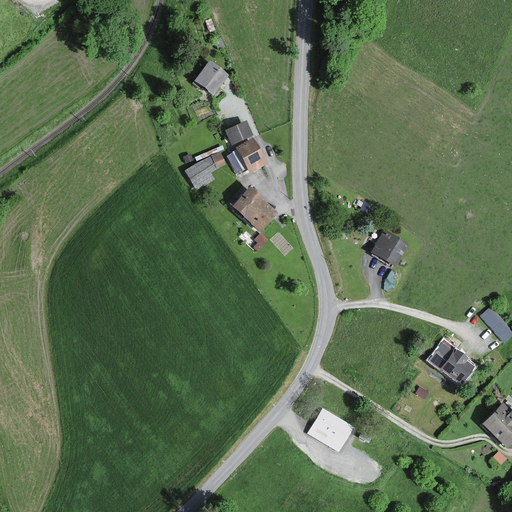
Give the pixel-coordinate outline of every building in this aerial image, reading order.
[(222,47),(219,39),(214,41),(217,49),(222,47)] [(205,64),(191,83),(209,97),(223,77),(205,64)] [(242,123),(223,132),(229,146),(248,137),(242,123)] [(264,164),(250,140),(233,150),(247,174),(264,164)] [(224,166),(219,154),(182,170),(191,190),(213,180),(209,172),(224,166)] [(227,209),(254,234),(272,215),(252,197),(244,190),(227,209)] [(260,231),(251,240),(258,247),(267,237),(260,231)] [(390,237),(383,233),(372,252),(395,265),(407,245),(391,236),(390,237)] [(511,334),(489,308),(480,316),(503,342),(511,334)] [(456,385),(470,368),(441,344),(427,361),(456,385)] [(501,405),(479,426),(488,435),(502,450),(511,440),(511,409),(508,413),(501,405)] [(348,427),(318,410),(311,422),(304,433),(314,439),(319,442),(334,451),(348,427)]
